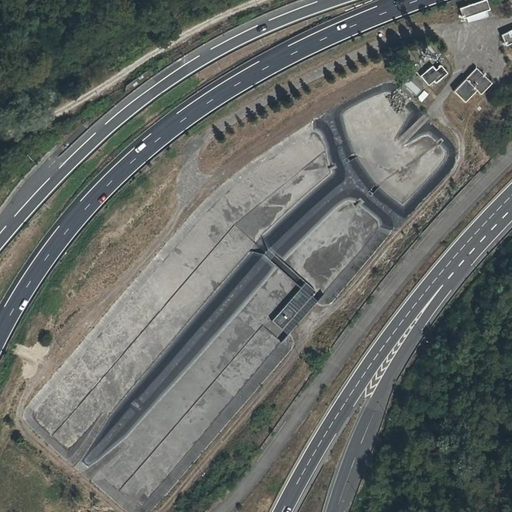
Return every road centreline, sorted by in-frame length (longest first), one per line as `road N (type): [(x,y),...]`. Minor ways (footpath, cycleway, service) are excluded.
road 1 (track): [(116,511),(25,428),(20,398),(59,337),(214,177),(312,108),(396,74)]
road 2 (motorway): [(422,0),(288,55),(152,144),(55,247),(0,337)]
road 3 (track): [(433,106),(460,140),(458,172),(166,511)]
road 4 (motorway): [(336,0),(247,36),(153,93),(99,136),(0,244)]
road 5 (motorway): [(283,511),(387,342),(457,253),(511,201)]
road 6 (track): [(194,199),(190,163),(200,147),(292,85),(424,30),(494,27)]
road 7 (motorway): [(331,511),(390,372),(511,210)]
road 8 (track): [(270,0),(146,59),(67,113),(0,140)]
